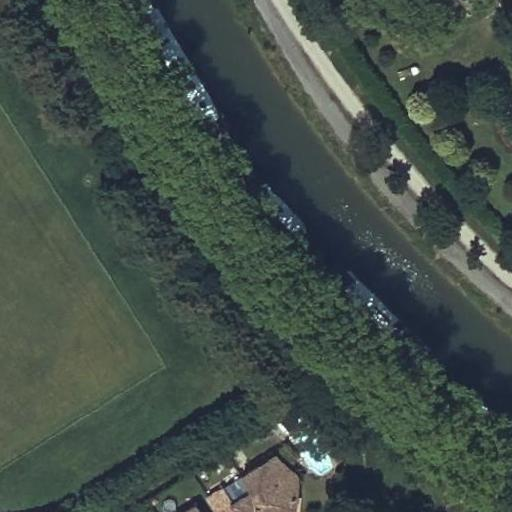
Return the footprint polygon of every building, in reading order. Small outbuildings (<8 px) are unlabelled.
[(447,0),(440,0),(414,21),(406,10),(377,32),(395,55),(407,45),(419,60),(465,24),(447,0)] [(482,11),(473,0),(411,0),(401,5),(406,10),(414,21),(440,0),(447,0),(465,24),(482,11)] [(273,455),(241,475),(251,491),(264,511),(284,511),(283,510),(294,504),(295,474),(273,455)] [(221,487),(206,496),(216,511),(264,511),(251,491),(232,504),(221,487)] [(202,511),(196,503),(182,511),(202,511)]
